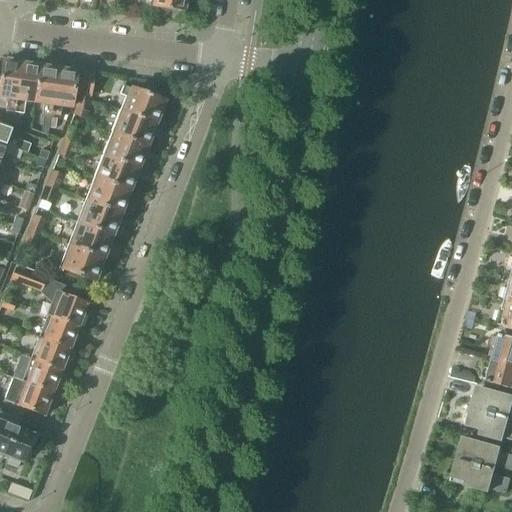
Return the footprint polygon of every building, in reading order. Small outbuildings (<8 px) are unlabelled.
[(152,0),(151,8),(183,13),(185,0),(152,0)] [(12,124),(21,64),(16,63),(14,60),(7,59),(4,61),(4,62),(2,63),(0,75),(0,97),(7,98),(4,121),(12,124)] [(21,64),(12,124),(20,127),(22,115),(23,115),(24,103),(34,105),(40,66),(37,64),(29,63),(26,65),(21,64)] [(40,67),(40,66),(34,105),(43,107),(42,118),(44,118),(42,135),(46,136),(48,137),(58,69),(53,68),(51,66),(43,64),(40,67)] [(63,70),(58,69),(48,137),(54,137),(57,120),(59,120),(61,107),(71,108),(77,72),(76,72),(74,69),(66,68),(63,70)] [(80,72),(75,106),(77,106),(89,108),(94,74),(80,72)] [(119,111),(155,125),(163,102),(123,87),(119,96),(124,98),(119,111)] [(77,106),(75,106),(74,111),(73,115),(86,121),(88,116),(89,108),(77,106)] [(155,125),(119,111),(111,133),(146,147),(155,125)] [(0,144),(22,152),(27,155),(31,146),(19,141),(18,142),(8,138),(11,129),(0,124),(0,144)] [(81,131),(69,126),(68,126),(62,141),(75,146),(81,131)] [(111,133),(102,156),(137,170),(146,147),(111,133)] [(69,161),(75,146),(62,141),(57,156),(69,161)] [(22,152),(0,144),(0,160),(2,155),(19,161),(22,152)] [(46,162),(50,153),(48,152),(41,150),(38,159),(46,162)] [(102,156),(93,179),(128,193),(137,170),(102,156)] [(44,169),(46,162),(38,159),(35,166),(43,169),(44,169)] [(9,167),(0,163),(0,182),(3,184),(9,167)] [(62,180),(50,175),(45,188),(57,193),(62,180)] [(128,193),(93,179),(85,201),(120,215),(128,193)] [(25,192),(33,195),(36,187),(28,184),(25,192)] [(52,206),(57,193),(45,188),(40,201),(52,206)] [(26,212),(33,195),(25,192),(19,209),(26,212)] [(85,201),(76,224),(111,237),(120,215),(85,201)] [(34,215),(28,230),(40,235),(46,220),(34,215)] [(20,228),(23,220),(16,217),(13,226),(20,228)] [(111,237),(76,224),(67,246),(102,260),(111,237)] [(17,236),(20,228),(13,226),(10,234),(17,236)] [(40,235),(28,231),(22,246),(34,250),(40,235)] [(102,260),(67,246),(58,269),(93,283),(102,260)] [(0,255),(0,259),(7,262),(10,254),(2,251),(0,255)] [(40,293),(46,279),(14,267),(9,282),(40,293)] [(63,285),(46,279),(40,293),(52,304),(47,316),(77,328),(87,304),(86,304),(85,305),(60,295),(63,285)] [(511,303),(511,279),(510,279),(508,289),(505,289),(502,299),(505,299),(504,302),(511,303)] [(3,298),(0,306),(0,307),(12,312),(16,303),(3,298)] [(511,303),(504,302),(501,301),(495,324),(511,329),(511,303)] [(47,316),(38,339),(69,351),(77,328),(47,316)] [(511,338),(499,335),(499,338),(495,337),(492,338),(490,345),(492,347),(495,348),(492,358),(511,363),(511,338)] [(69,351),(38,339),(30,359),(60,372),(69,351)] [(60,372),(30,359),(21,356),(17,367),(26,370),(21,382),(52,394),(60,372)] [(511,363),(492,358),(489,369),(486,368),(483,370),(482,376),(483,379),(487,380),(486,382),(511,389),(511,363)] [(52,394),(21,382),(12,404),(42,416),(42,417),(43,417),(52,394)] [(475,391),(470,409),(509,419),(510,415),(511,415),(511,397),(490,392),(489,395),(475,391)] [(509,419),(470,409),(465,426),(480,430),(478,436),(502,443),(504,438),(511,440),(511,425),(508,424),(509,419)] [(0,454),(8,458),(7,461),(17,465),(18,462),(21,463),(32,435),(0,422),(0,454)] [(456,460),(495,470),(497,466),(511,469),(511,448),(509,448),(507,454),(500,452),(501,449),(476,442),(475,446),(461,442),(456,460)] [(495,470),(456,460),(451,477),(474,483),(473,488),(489,493),(490,490),(506,495),(510,479),(494,475),(495,470)] [(26,490),(22,500),(29,502),(33,492),(26,490)]
